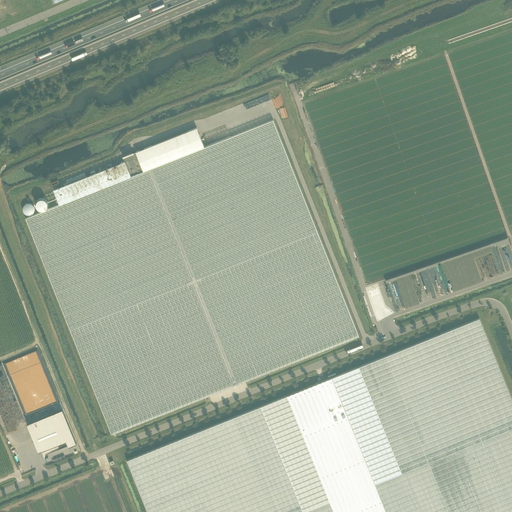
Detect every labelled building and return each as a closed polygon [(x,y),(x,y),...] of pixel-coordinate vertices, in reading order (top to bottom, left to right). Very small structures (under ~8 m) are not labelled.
[(273,119),(204,147),(131,176),(125,161),(54,189),(59,204),(26,217),(112,433),(359,335),(273,119)] [(131,176),(204,147),(197,127),(136,151),(136,152),(134,153),(133,152),(132,153),(125,156),(123,156),(125,161),(131,176)] [(48,204),(41,197),(35,203),(42,209),(48,204)] [(511,511),(511,398),(479,318),(332,377),(386,511),(511,511)] [(36,351),(5,362),(8,369),(14,367),(14,368),(17,367),(18,370),(23,368),(22,365),(32,362),(32,363),(40,361),(36,351)] [(287,395),(334,511),(386,511),(332,377),(287,395)] [(334,511),(287,395),(127,460),(147,511),(334,511)] [(39,451),(66,440),(69,446),(77,443),(62,409),(27,423),(39,451)]
